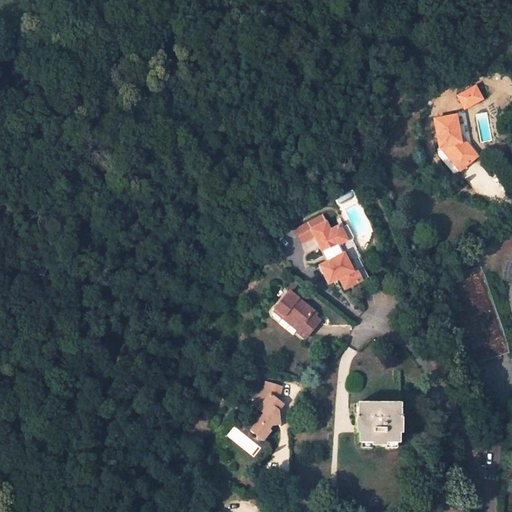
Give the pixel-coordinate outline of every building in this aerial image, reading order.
[(476,88),(458,97),(460,101),(478,93),(476,88)] [(463,108),(481,100),(478,93),(460,101),(463,108)] [(434,120),(439,148),(442,148),(447,152),(445,154),(460,172),(475,158),(459,141),(458,136),(455,117),(434,120)] [(477,156),(458,136),(459,141),(475,158),(477,156)] [(327,284),(338,279),(344,290),(368,277),(362,266),(352,271),(338,246),(354,238),(348,228),(342,231),(339,226),(330,231),(325,222),(310,230),(313,236),(327,262),(318,267),(327,284)] [(310,230),(307,225),(296,231),(302,242),(313,236),(310,230)] [(439,280),(465,360),(506,346),(480,266),(439,280)] [(313,311),(288,291),(273,311),(281,319),(285,314),(300,326),(296,330),(295,332),(304,339),(319,320),(314,316),(311,313),(313,311)] [(281,319),(296,330),(300,326),(285,314),(281,319)] [(467,367),(508,353),(506,346),(465,360),(467,367)] [(357,370),(356,416),(354,416),(354,435),(357,435),(357,444),(370,444),(370,447),(385,447),(385,445),(398,445),(398,435),(401,435),(401,417),(399,417),(400,371),(357,370)] [(276,409),(281,403),(276,399),(280,386),(266,381),(263,391),(251,404),(265,414),(259,421),(257,420),(249,429),(256,434),(256,438),(260,438),(261,439),(270,430),(268,428),(271,423),(278,423),(276,409)]
